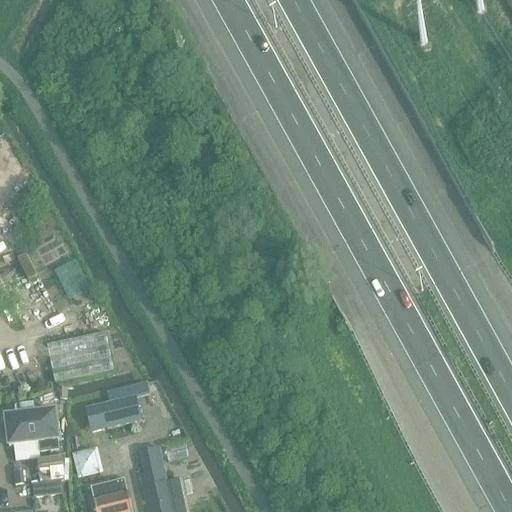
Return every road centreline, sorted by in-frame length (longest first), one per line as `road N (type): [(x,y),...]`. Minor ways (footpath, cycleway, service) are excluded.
road 1 (motorway): [(228,0),(510,511)]
road 2 (motorway): [(511,393),(292,0)]
